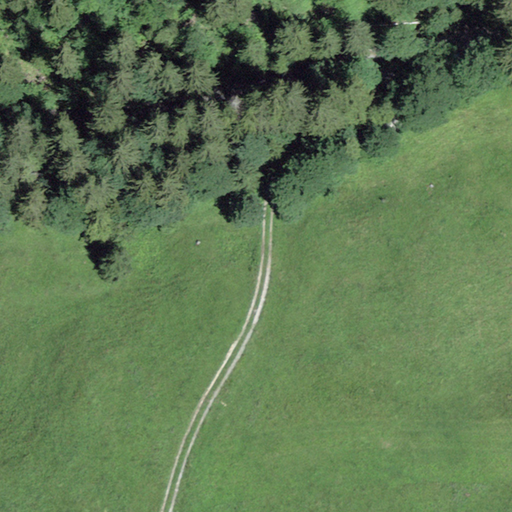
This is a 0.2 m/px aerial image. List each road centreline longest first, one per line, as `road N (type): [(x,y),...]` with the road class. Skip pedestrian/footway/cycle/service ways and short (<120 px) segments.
road 1 (track): [(167,511),(203,406),(255,318),(276,182),(296,162),(385,126),(400,110),(397,79),(353,59)]
road 2 (track): [(0,112),(157,106),(511,26)]
